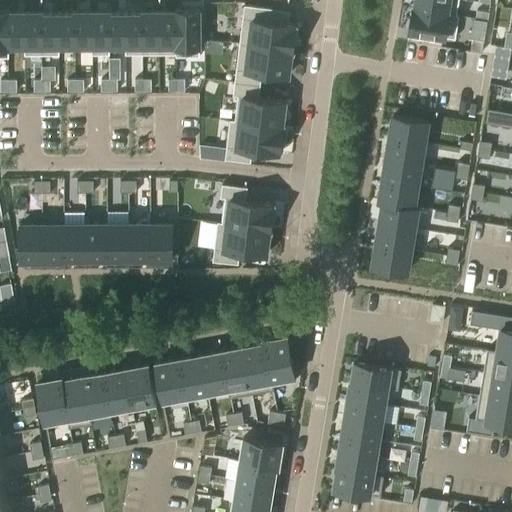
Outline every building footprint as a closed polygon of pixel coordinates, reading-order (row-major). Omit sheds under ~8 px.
[(412,6),(412,7),(449,13),(458,15),(458,14),(456,14),(458,0),(415,0),(414,7),(412,6)] [(244,4),(239,42),(293,49),(296,26),(294,26),(294,23),(268,19),(269,7),(244,4)] [(412,7),(408,30),(455,38),(458,15),(449,13),(412,7)] [(175,10),(159,11),(159,53),(175,53),(175,56),(176,56),(175,8),(175,10)] [(199,8),(175,8),(176,56),(199,55),(199,8)] [(8,9),(7,9),(8,56),(8,44),(24,44),(24,54),(25,54),(24,11),(8,11),(8,9)] [(476,9),(475,17),(487,20),(488,11),(476,9)] [(41,11),(24,11),(25,54),(41,54),(41,11)] [(41,11),(41,54),(58,54),(58,11),(41,11)] [(74,11),(58,11),(58,54),(59,54),(59,49),(75,49),(75,11),(74,11)] [(92,11),(75,11),(75,49),(75,44),(91,44),(91,53),(92,53),(92,11)] [(108,11),(92,11),(92,53),(108,53),(108,11)] [(108,11),(108,53),(109,53),(109,49),(125,49),(125,53),(125,11),(109,11),(108,11)] [(141,11),(125,11),(125,53),(142,53),(142,11),(141,11)] [(159,11),(142,11),(142,53),(159,53),(159,11)] [(239,42),(234,81),(260,84),(261,71),(288,75),(291,50),(293,50),(293,49),(239,42)] [(33,78),(33,91),(41,91),(41,78),(33,78)] [(41,78),(41,91),(49,91),(49,78),(41,78)] [(67,78),(67,91),(75,91),(75,78),(67,78)] [(75,78),(75,91),(83,91),(83,78),(75,78)] [(101,78),(101,90),(109,90),(109,78),(101,78)] [(109,78),(109,90),(117,90),(117,78),(109,78)] [(134,78),(134,90),(142,90),(142,78),(134,78)] [(142,78),(142,90),(150,90),(150,85),(150,78),(142,78)] [(168,78),(168,90),(176,90),(176,78),(168,78)] [(176,78),(176,90),(184,90),(184,78),(176,78)] [(8,79),(8,91),(16,91),(16,79),(8,79)] [(229,119),(229,120),(284,126),(284,125),(281,125),(285,100),(258,97),(260,84),(234,81),(232,95),(237,95),(234,119),(229,119)] [(393,114),(389,136),(424,142),(428,119),(393,114)] [(229,120),(225,158),(250,161),(252,149),(278,152),(279,149),(281,149),(284,126),(229,120)] [(389,136),(386,157),(421,163),(424,142),(389,136)] [(461,139),(459,147),(471,149),(473,141),(461,139)] [(479,139),(478,147),(490,149),(491,141),(479,139)] [(478,147),(477,155),(489,157),(490,149),(478,147)] [(386,157),(382,179),(417,184),(421,163),(386,157)] [(457,161),(456,169),(468,171),(469,163),(457,161)] [(456,169),(454,177),(467,179),(468,171),(456,169)] [(34,179),(34,192),(42,192),(42,179),(34,179)] [(42,179),(42,192),(50,192),(50,179),(42,179)] [(77,179),(77,191),(85,191),(85,179),(77,179)] [(85,179),(85,191),(93,191),(93,179),(85,179)] [(120,179),(120,191),(128,191),(128,179),(120,179)] [(128,179),(128,191),(136,191),(136,179),(128,179)] [(169,179),(169,191),(177,191),(177,179),(169,179)] [(382,179),(378,200),(418,206),(418,205),(414,205),(417,184),(382,179)] [(472,182),(471,190),(483,192),(484,184),(472,182)] [(217,221),(271,228),(274,205),(272,204),(272,201),(246,198),(247,186),(221,183),(220,197),(224,197),(222,221),(217,221)] [(471,190),(470,198),(482,200),(483,192),(471,190)] [(378,200),(382,201),(379,222),(414,228),(418,206),(378,200)] [(448,203),(447,211),(459,213),(460,205),(448,203)] [(447,211),(445,219),(458,221),(459,213),(447,211)] [(217,221),(212,259),(238,263),(239,250),(266,253),(269,228),(271,229),(271,228),(217,221)] [(172,222),(150,223),(150,259),(172,259),(172,239),(172,222)] [(379,222),(375,243),(411,249),(414,228),(379,222)] [(42,223),(19,224),(20,241),(20,260),(42,260),(42,223)] [(63,223),(42,223),(42,260),(64,259),(63,223)] [(85,223),(63,223),(64,259),(85,259),(85,223)] [(107,223),(85,223),(85,259),(107,259),(107,223)] [(128,223),(107,223),(107,259),(128,259),(128,223)] [(150,223),(128,223),(128,259),(150,258),(150,259),(150,223)] [(375,243),(372,265),(407,271),(411,249),(375,243)] [(447,247),(446,255),(458,257),(460,249),(447,247)] [(7,248),(0,248),(0,257),(9,255),(7,248)] [(446,255),(445,263),(457,265),(458,257),(446,255)] [(10,283),(0,284),(0,292),(0,293),(12,291),(10,283)] [(12,291),(0,293),(2,301),(13,299),(12,291)] [(442,322),(445,305),(432,302),(432,303),(429,320),(442,322)] [(471,309),(469,323),(500,328),(496,350),(486,348),(486,349),(511,353),(511,329),(509,329),(511,316),(471,309)] [(287,334),(263,339),(273,389),(274,389),(273,384),(295,380),(287,334)] [(263,341),(242,345),(251,393),(273,389),(263,339),(262,339),(263,341)] [(242,345),(221,349),(230,397),(251,393),(242,345)] [(221,349),(200,353),(208,396),(209,396),(208,391),(227,387),(229,397),(230,397),(221,349)] [(511,353),(486,349),(483,372),(511,376),(511,353)] [(200,353),(179,357),(187,400),(208,396),(200,353)] [(443,354),(441,365),(449,366),(451,355),(443,354)] [(179,357),(155,361),(162,399),(185,395),(186,400),(187,400),(179,357)] [(354,361),(351,379),(386,385),(397,387),(400,369),(354,361)] [(148,362),(124,367),(132,410),(156,406),(148,362)] [(441,365),(439,377),(447,378),(449,366),(441,365)] [(124,367),(103,371),(111,414),(132,410),(124,367)] [(103,371),(82,374),(90,422),(91,422),(91,418),(111,414),(103,371)] [(511,376),(483,372),(479,394),(511,399),(511,376)] [(61,376),(60,376),(69,426),(90,422),(82,374),(61,378),(61,376)] [(60,376),(37,380),(45,426),(67,422),(68,427),(69,426),(60,376)] [(351,379),(348,397),(385,403),(388,387),(397,388),(397,387),(386,385),(351,379)] [(422,380),(421,391),(429,392),(430,381),(422,380)] [(421,391),(419,403),(427,404),(429,392),(421,391)] [(468,416),(466,430),(492,434),(494,421),(511,423),(511,399),(479,394),(475,417),(468,416)] [(348,397),(345,415),(382,421),(385,403),(348,397)] [(32,398),(21,400),(23,409),(34,406),(32,398)] [(34,406),(23,409),(24,417),(35,414),(34,406)] [(269,410),(267,421),(275,423),(277,411),(269,410)] [(241,411),(233,413),(235,424),(243,422),(241,411)] [(277,411),(275,423),(283,424),(285,413),(277,411)] [(233,413),(225,414),(227,425),(235,424),(233,413)] [(345,415),(342,433),(379,439),(382,421),(345,415)] [(417,415),(415,427),(423,428),(425,416),(417,415)] [(199,419),(191,421),(193,432),(201,430),(199,419)] [(191,421),(183,422),(185,433),(193,432),(191,421)] [(415,427),(413,438),(421,440),(423,428),(415,427)] [(144,429),(136,431),(138,442),(146,440),(144,429)] [(123,433),(115,435),(117,446),(125,444),(123,433)] [(342,433),(339,451),(376,457),(379,439),(342,433)] [(115,435),(107,436),(109,447),(117,446),(115,435)] [(243,435),(240,459),(278,465),(282,442),(243,435)] [(40,441),(29,443),(31,451),(42,449),(40,441)] [(80,441),(72,442),(74,454),(82,452),(80,441)] [(72,442),(64,444),(66,455),(74,454),(72,442)] [(203,445),(202,453),(213,455),(214,446),(203,445)] [(42,449),(31,451),(32,459),(43,457),(42,449)] [(339,451),(336,468),(383,476),(383,475),(373,474),(376,457),(339,451)] [(411,451),(409,462),(417,464),(419,452),(411,451)] [(240,459),(236,479),(273,485),(276,466),(278,466),(278,465),(240,459)] [(409,462),(407,474),(415,476),(417,464),(409,462)] [(200,465),(198,473),(210,475),(211,467),(200,465)] [(336,468),(333,487),(379,495),(383,476),(336,468)] [(198,473),(197,481),(208,483),(210,475),(198,473)] [(7,477),(0,478),(0,500),(11,498),(6,498),(3,479),(7,478),(7,477)] [(236,479),(233,499),(269,505),(273,485),(236,479)] [(49,492),(48,483),(37,486),(38,494),(49,492)] [(405,488),(403,499),(411,501),(413,489),(405,488)] [(51,500),(49,492),(38,494),(40,502),(51,500)] [(13,511),(11,498),(0,500),(0,511),(13,511)] [(233,499),(230,511),(268,511),(269,505),(233,499)]
